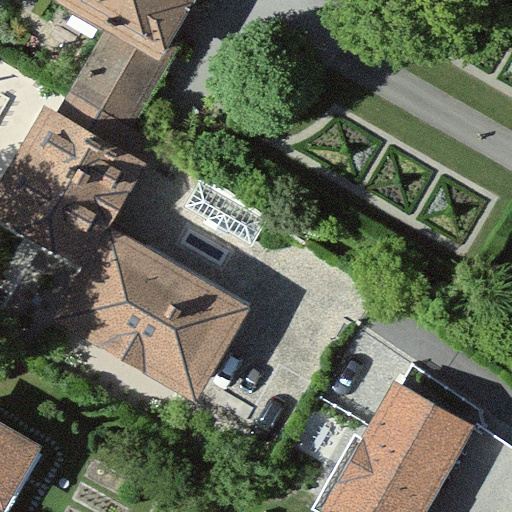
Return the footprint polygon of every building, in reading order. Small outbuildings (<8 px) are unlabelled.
[(57,0),(105,28),(156,57),(169,35),(189,0),(57,0)] [(180,40),(169,35),(156,57),(105,28),(54,114),(140,166),(155,141),(131,126),(142,107),(180,40)] [(140,166),(54,114),(41,107),(0,178),(0,214),(85,263),(140,166)] [(307,242),(220,185),(194,224),(281,281),(307,242)] [(261,311),(120,232),(67,326),(208,404),(261,311)] [(425,511),(473,425),(392,381),(321,511),(425,511)] [(0,415),(0,502),(6,506),(45,440),(0,415)]
